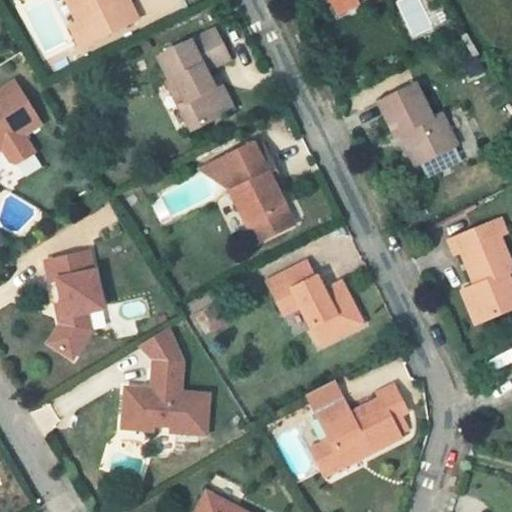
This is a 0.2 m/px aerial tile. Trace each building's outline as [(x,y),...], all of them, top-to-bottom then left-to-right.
[(113,0),(63,0),(72,18),(69,22),(80,41),(123,19),(113,0)] [(326,0),(329,5),(335,3),(344,21),(362,11),(359,4),(365,0),(378,0),(381,3),(386,0),(326,0)] [(183,96),(172,102),(184,126),(233,100),(221,76),(212,81),(208,72),(202,62),(225,49),(211,20),(152,51),(164,74),(169,71),(183,96)] [(183,96),(169,71),(164,74),(159,78),(172,102),(183,96)] [(407,123),(423,154),(459,136),(442,103),(433,108),(415,74),(377,94),(394,128),(398,126),(407,123)] [(0,153),(3,158),(10,160),(27,149),(16,133),(34,121),(7,79),(0,83),(0,153)] [(223,156),(234,182),(227,185),(252,236),(289,218),(276,190),(267,171),(275,167),(260,136),(223,156)] [(423,154),(416,157),(426,175),(467,152),(459,136),(423,154)] [(470,280),(485,312),(511,299),(511,279),(503,260),(510,256),(498,228),(506,224),(498,207),(447,233),(455,250),(461,247),(477,277),(470,280)] [(86,247),(47,255),(52,276),(59,274),(64,298),(66,310),(59,312),(57,320),(45,338),(69,354),(88,325),(84,308),(100,305),(92,266),(90,267),(86,247)] [(313,319),(323,338),(365,316),(341,267),(323,277),(317,269),(313,269),(303,254),(273,269),(281,284),(273,289),(284,310),(303,301),(313,319)] [(208,296),(217,312),(228,304),(221,289),(208,296)] [(59,312),(66,310),(64,298),(57,299),(59,312)] [(294,329),(313,319),(303,301),(284,310),(294,329)] [(137,344),(151,358),(180,361),(165,327),(137,344)] [(180,361),(151,358),(149,389),(123,386),(120,426),(150,429),(152,414),(169,415),(168,430),(203,433),(206,393),(178,391),(180,361)] [(315,403),(327,428),(307,439),(323,467),(347,453),(343,443),(362,432),(369,442),(403,423),(394,407),(403,401),(407,399),(391,371),(376,379),(377,384),(349,399),(343,388),(315,403)] [(247,511),(208,492),(198,511),(247,511)]
